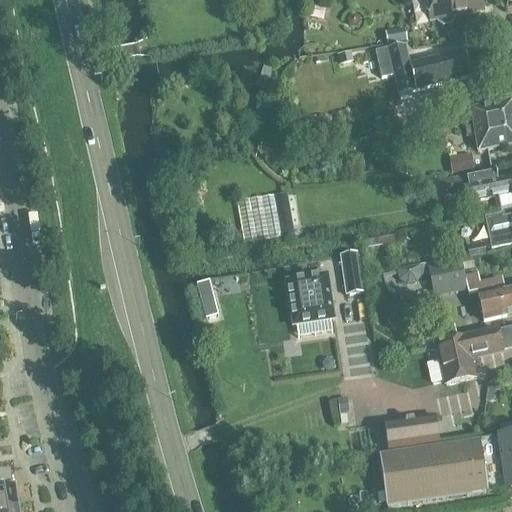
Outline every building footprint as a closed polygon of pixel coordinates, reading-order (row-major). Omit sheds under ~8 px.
[(412,0),(412,1),(419,0),(426,0),(427,3),(425,6),(426,13),(429,15),(431,24),(438,23),(438,25),(444,28),(452,27),(455,22),(455,20),(484,14),(481,0),(412,0)] [(321,8),(313,7),(311,20),(319,21),(321,8)] [(406,42),(404,30),(385,33),(387,46),(406,42)] [(382,80),(394,77),(392,71),(410,66),(405,47),(376,54),(382,80)] [(337,57),(339,67),(352,64),(350,54),(337,57)] [(464,54),(410,66),(392,71),(394,77),(398,96),(404,95),(405,99),(411,98),(410,93),(470,79),(468,71),(475,69),(473,60),(466,61),(464,54)] [(471,115),(478,154),(511,147),(511,105),(511,104),(474,111),(472,100),(437,107),(440,121),(471,115)] [(220,117),(220,128),(234,128),(234,117),(220,117)] [(383,147),(381,135),(370,137),(372,149),(383,147)] [(474,173),(473,158),(457,160),(459,175),(474,173)] [(464,179),(431,185),(431,186),(431,187),(432,193),(463,186),(467,205),(497,199),(501,213),(511,210),(511,177),(494,181),(492,174),(464,180),(464,179)] [(430,179),(400,185),(401,191),(431,186),(431,185),(430,179)] [(287,195),(236,203),(243,245),(294,237),(287,195)] [(501,216),(485,220),(488,237),(491,252),(511,248),(511,210),(501,213),(501,216)] [(484,244),(467,248),(469,259),(486,256),(484,244)] [(357,254),(340,257),(346,297),(363,294),(357,254)] [(461,259),(426,265),(434,300),(467,293),(464,277),(461,259)] [(397,273),(398,273),(400,284),(402,284),(409,287),(417,285),(421,280),(429,278),(427,268),(397,273)] [(477,275),(464,277),(467,293),(467,295),(478,293),(502,288),(501,280),(479,284),(477,275)] [(327,276),(284,282),(291,330),(334,324),(327,276)] [(502,288),(478,293),(482,313),(484,323),(511,316),(511,290),(503,292),(502,288)] [(212,296),(199,299),(205,321),(218,317),(212,296)] [(511,350),(511,329),(437,345),(441,362),(429,364),(434,384),(445,382),(446,386),(473,380),(469,360),(503,353),(511,350)] [(388,452),(438,445),(435,418),(384,425),(388,452)] [(511,438),(503,440),(485,443),(492,494),(505,493),(506,498),(511,497),(511,438)] [(485,443),(432,450),(440,502),(492,494),(485,443)] [(379,458),(387,510),(440,502),(432,450),(379,458)] [(9,473),(0,474),(0,511),(18,510),(15,488),(12,488),(9,473)]
